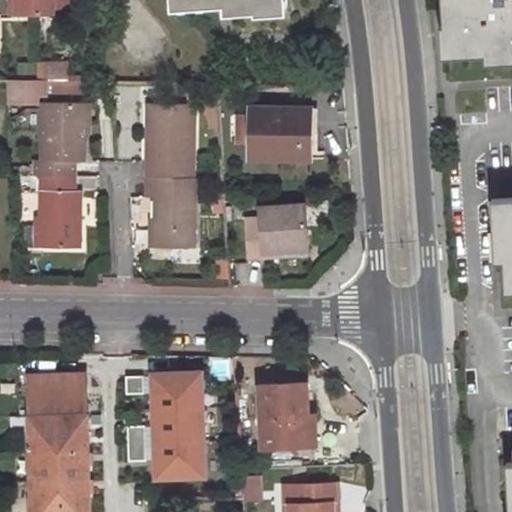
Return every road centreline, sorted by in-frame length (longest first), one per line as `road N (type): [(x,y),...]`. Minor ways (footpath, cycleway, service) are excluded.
road 1 (residential): [(380,320),(0,316)]
road 2 (unclassified): [(352,0),(380,320)]
road 3 (unclassified): [(432,317),(406,0)]
road 4 (unclassified): [(447,511),(432,317)]
road 5 (unclassified): [(380,320),(394,511)]
